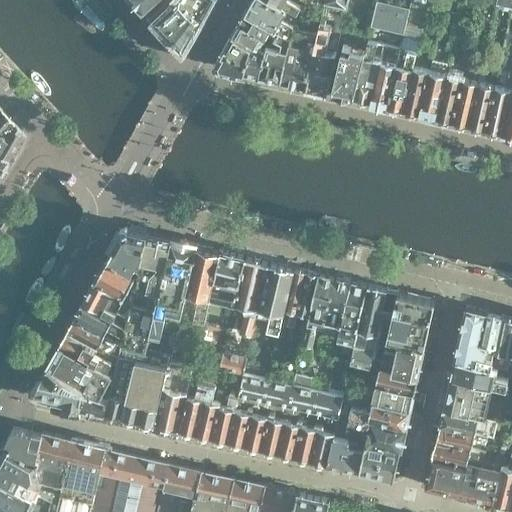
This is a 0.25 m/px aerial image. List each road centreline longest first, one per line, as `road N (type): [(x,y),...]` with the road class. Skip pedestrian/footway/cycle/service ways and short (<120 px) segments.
road 1 (residential): [(9,404),(407,499)]
road 2 (residential): [(117,198),(147,213),(455,285)]
road 3 (residential): [(511,151),(191,72)]
road 4 (residential): [(9,404),(117,198)]
road 5 (residential): [(455,285),(407,499)]
road 6 (residential): [(191,72),(117,198)]
